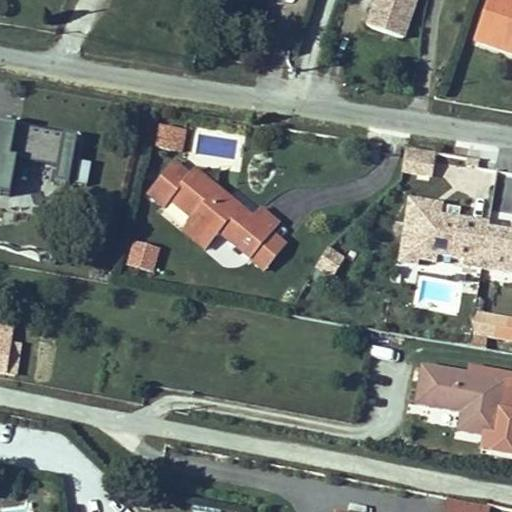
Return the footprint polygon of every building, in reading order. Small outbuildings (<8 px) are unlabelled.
[(415,0),(374,0),(362,36),(399,48),(415,0)] [(511,0),(488,0),(475,42),(510,54),(511,46),(511,0)] [(182,140),(161,137),(159,152),(179,155),(182,140)] [(478,160),(400,148),(398,162),(404,163),(402,175),(428,179),(431,161),(477,168),(478,160)] [(87,184),(89,162),(76,161),(74,182),(87,184)] [(260,210),(252,219),(193,171),(188,176),(173,163),(146,196),(161,208),(167,202),(190,221),(194,215),(217,234),(249,260),(271,234),(279,225),(260,210)] [(0,193),(0,206),(10,206),(11,193),(0,193)] [(462,267),(479,270),(485,229),(486,224),(455,219),(457,207),(406,199),(395,264),(414,267),(415,260),(433,263),(434,256),(462,261),(462,267)] [(190,221),(181,232),(203,250),(217,234),(194,215),(190,221)] [(511,233),(485,229),(479,270),(511,274),(511,233)] [(271,234),(249,260),(262,272),(284,245),(271,234)] [(315,266),(330,277),(343,259),(329,248),(315,266)] [(159,257),(136,250),(129,272),(152,279),(159,257)] [(511,318),(472,312),(469,336),(511,343),(511,318)] [(11,319),(0,317),(0,370),(18,373),(20,344),(9,343),(11,319)] [(414,405),(428,407),(435,370),(421,368),(414,405)] [(504,383),(435,370),(428,407),(460,413),(465,415),(462,432),(494,438),(504,383)] [(456,431),(462,432),(465,415),(460,413),(456,431)] [(181,471),(181,447),(164,446),(163,470),(181,471)] [(444,511),(485,511),(486,507),(447,500),(444,511)]
